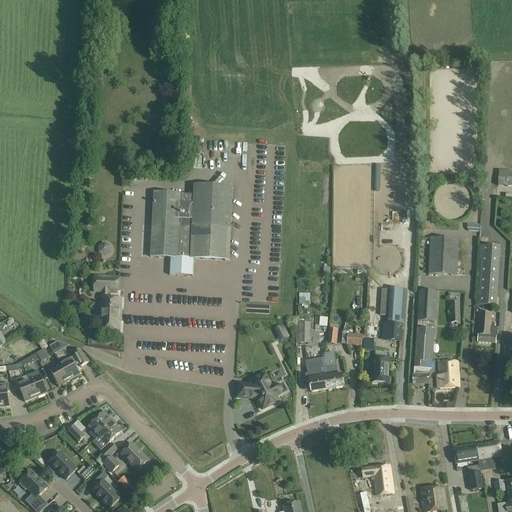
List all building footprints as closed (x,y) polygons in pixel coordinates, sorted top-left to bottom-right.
[(202,170),(202,155),(197,155),(198,144),(190,143),(190,169),(202,170)] [(511,185),(511,169),(498,169),(497,185),(511,185)] [(194,268),(194,260),(229,262),(233,188),(194,187),(194,196),(154,194),(151,258),(171,259),(170,274),(191,275),(192,268),(194,268)] [(430,238),(428,275),(457,276),(458,240),(430,238)] [(479,242),(476,304),(497,305),(499,243),(479,242)] [(111,245),(98,244),(98,255),(110,255),(111,245)] [(120,331),(122,300),(110,300),(110,294),(118,294),(118,278),(95,277),(94,293),(101,293),(100,330),(120,331)] [(389,325),(400,326),(403,290),(391,289),(389,325)] [(434,322),(436,291),(420,290),(418,321),(434,322)] [(460,303),(449,303),(450,324),(461,323),(460,303)] [(495,344),(497,330),(497,328),(490,328),(492,314),(480,313),(478,329),(477,343),(495,344)] [(310,323),(302,323),(299,323),(299,324),(296,324),(295,343),(298,343),(298,344),(310,344),(310,323)] [(399,342),(400,326),(389,325),(387,325),(386,341),(399,342)] [(432,363),(435,330),(416,329),(414,368),(426,369),(426,363),(432,363)] [(336,345),(337,331),(329,330),(327,344),(336,345)] [(349,333),(343,333),(342,343),(348,343),(348,346),(364,347),(364,340),(364,337),(349,336),(349,333)] [(511,371),(511,336),(506,336),(503,370),(511,371)] [(68,347),(56,343),(50,347),(54,355),(68,347)] [(80,350),(73,354),(81,368),(89,363),(84,355),(83,356),(80,350)] [(48,359),(43,351),(37,354),(42,362),(48,359)] [(324,359),(324,367),(327,390),(344,387),(342,376),(335,377),(333,367),(335,367),(333,357),(324,359)] [(22,363),(24,367),(33,363),(31,358),(22,363)] [(71,359),(60,365),(70,382),(71,381),(73,383),(79,380),(77,378),(80,376),(71,359)] [(306,383),(309,383),(311,393),(327,390),(324,367),(324,359),(305,362),(307,374),(305,375),(306,383)] [(372,383),(388,383),(389,360),(373,359),(373,365),(368,365),(367,371),(372,371),(372,383)] [(459,387),(457,362),(439,363),(439,376),(437,376),(438,388),(459,387)] [(70,382),(60,365),(50,371),(59,388),(70,382)] [(47,394),(40,376),(38,372),(27,376),(29,380),(36,399),(47,394)] [(428,374),(412,375),(412,385),(429,384),(428,374)] [(265,376),(250,383),(251,386),(239,385),(238,398),(250,399),(251,397),(256,395),(261,405),(260,405),(263,411),(268,408),(278,403),(276,397),(278,396),(281,391),(279,387),(274,386),(271,388),(265,376)] [(22,378),(16,381),(25,403),(36,399),(29,380),(23,382),(22,378)] [(0,408),(10,408),(8,393),(10,392),(9,384),(0,384),(0,408)] [(98,437),(114,422),(110,419),(109,419),(104,414),(89,427),(93,431),(90,434),(95,440),(98,437)] [(117,426),(114,422),(98,437),(107,446),(122,433),(116,427),(117,426)] [(68,432),(79,443),(85,437),(74,426),(68,432)] [(501,457),(499,443),(476,446),(478,461),(480,473),(496,470),(494,459),(501,457)] [(112,445),(101,455),(106,461),(117,450),(112,445)] [(121,456),(137,473),(149,462),(133,445),(121,456)] [(476,446),(453,450),(456,465),(478,461),(476,446)] [(49,464),(66,481),(77,470),(61,453),(49,464)] [(120,466),(112,457),(104,465),(112,474),(120,466)] [(376,497),(393,495),(389,467),(362,470),(363,478),(371,477),(372,481),(374,481),(376,497)] [(94,472),(90,468),(81,477),(85,481),(94,472)] [(466,471),(458,473),(460,479),(468,477),(466,471)] [(35,511),(44,502),(39,497),(48,489),(31,472),(20,483),(22,484),(20,486),(26,492),(27,490),(33,495),(26,502),(35,511)] [(93,493),(110,509),(121,499),(104,482),(108,477),(104,473),(95,482),(99,486),(93,493)] [(483,489),(480,473),(468,474),(471,491),(483,489)] [(117,481),(125,490),(131,484),(123,476),(117,481)] [(495,493),(505,492),(504,481),(494,483),(495,493)] [(437,511),(447,511),(443,488),(421,491),(423,511),(437,511)]
